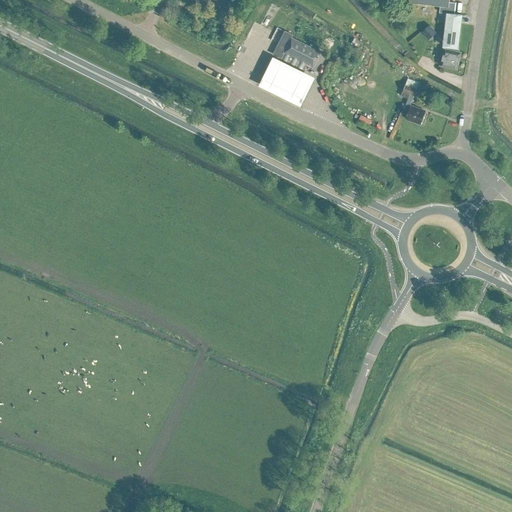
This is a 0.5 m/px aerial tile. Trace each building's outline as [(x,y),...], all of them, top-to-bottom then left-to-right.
[(452,46),(458,46),(461,14),(452,13),(453,2),(449,2),(449,0),(408,0),(408,1),(440,5),(438,21),(446,22),(445,33),(443,45),(452,46)] [(429,38),(436,31),(429,24),(422,31),(429,38)] [(319,43),(310,60),(325,67),(341,39),(324,30),(317,42),(319,43)] [(457,51),(458,46),(452,46),(452,50),(444,48),(441,64),(457,68),(460,52),(457,51)] [(349,64),(354,55),(349,52),(344,61),(349,64)] [(313,77),(271,56),(257,84),(299,106),(313,77)] [(421,123),(425,110),(410,105),(416,87),(405,83),(402,92),(409,95),(402,112),(407,113),(405,117),(421,123)]
